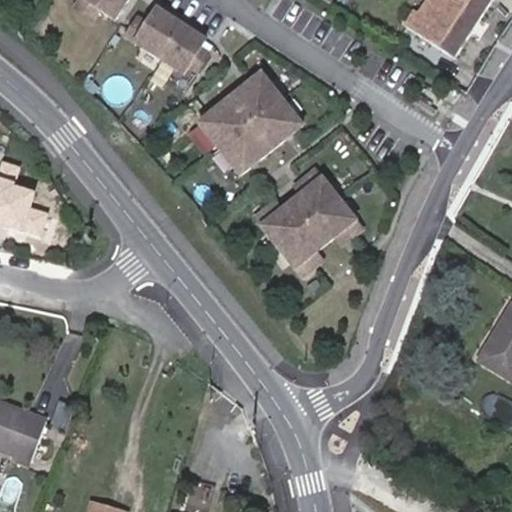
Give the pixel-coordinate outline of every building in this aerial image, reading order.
[(113,22),(127,0),(79,0),(73,10),(91,22),(97,11),(113,22)] [(489,0),(423,0),(416,12),(411,8),(401,23),(452,57),(470,30),(464,26),(466,22),(474,23),(489,0)] [(156,68),(178,35),(152,18),(142,33),(131,26),(128,32),(120,44),(156,68)] [(192,80),(203,64),(195,59),(201,50),(178,35),(156,68),(179,84),(185,75),(192,80)] [(296,139),(256,86),(192,134),(232,187),(296,139)] [(353,244),(307,184),(293,194),(300,203),(266,228),(259,220),(251,226),(297,286),(305,280),(299,272),(332,245),(339,254),(353,244)] [(511,310),(479,363),(511,382),(511,310)] [(47,421),(0,403),(0,450),(31,463),(47,421)]
